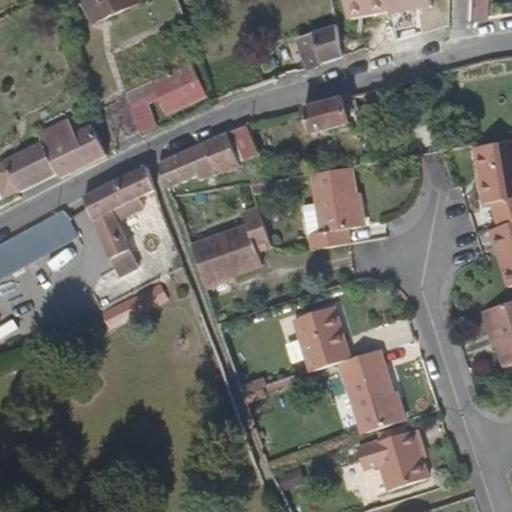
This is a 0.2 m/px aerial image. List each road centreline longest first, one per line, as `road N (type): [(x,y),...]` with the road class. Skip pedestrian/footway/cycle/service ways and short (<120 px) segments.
road 1 (residential): [(0,224),(201,122),(459,49)]
road 2 (residential): [(419,263),(413,292),(468,452)]
